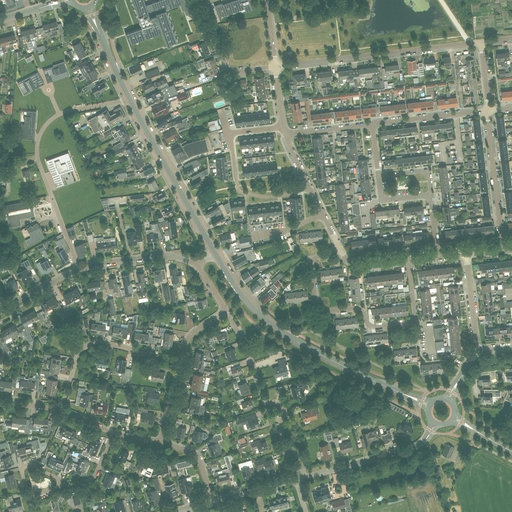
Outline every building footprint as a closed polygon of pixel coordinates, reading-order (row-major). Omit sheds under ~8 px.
[(4,0),(7,5),(2,7),(4,11),(11,8),(9,5),(16,2),(15,0),(4,0)] [(160,0),(146,5),(144,0),(132,0),(142,27),(126,33),(127,38),(129,37),(131,43),(162,32),(167,47),(172,45),(171,43),(177,41),(166,10),(180,4),(182,11),(184,10),(186,15),(190,13),(191,14),(194,13),(191,7),(189,1),(190,1),(189,0),(160,0)] [(234,0),(235,0),(223,5),(222,3),(214,6),(215,9),(217,8),(220,17),(244,8),(245,11),(252,9),(249,0),(234,0)] [(50,23),(54,40),(57,39),(56,36),(57,36),(56,33),(55,30),(59,29),(57,21),(50,23)] [(43,25),(45,33),(49,32),(50,35),(49,35),(51,41),(54,40),(50,23),(43,25)] [(28,30),(33,47),(36,46),(34,39),(38,38),(37,35),(35,28),(34,28),(34,27),(33,27),(31,28),(30,28),(31,29),(28,30)] [(33,47),(28,30),(25,30),(24,29),(22,30),(22,31),(21,32),(23,39),(26,38),(27,41),(26,41),(29,49),(33,48),(33,47)] [(10,44),(11,47),(13,46),(12,43),(17,42),(15,35),(8,37),(10,44)] [(5,45),(10,44),(8,37),(1,39),(4,48),(6,48),(5,45)] [(198,40),(188,44),(189,48),(192,47),(192,48),(198,46),(202,55),(209,52),(205,42),(200,43),(198,40)] [(72,54),(76,52),(83,48),(79,42),(73,45),(75,49),(71,51),(71,50),(68,52),(69,55),(72,54)] [(76,52),(72,54),(74,57),(78,55),(80,58),(86,54),(83,48),(76,52)] [(451,66),(450,57),(443,58),(444,66),(444,67),(445,68),(447,69),(448,69),(451,69),(452,80),(455,80),(454,66),(451,66)] [(208,69),(216,66),(213,58),(205,61),(208,69)] [(429,68),(436,67),(435,58),(431,59),(431,60),(425,60),(426,67),(429,67),(429,68)] [(417,70),(416,64),(416,61),(407,62),(408,75),(413,74),(413,76),(418,75),(418,70),(417,70)] [(43,70),(45,77),(51,75),(53,81),(58,79),(57,77),(68,73),(64,62),(64,63),(61,64),(61,65),(57,66),(58,68),(54,69),(54,68),(44,71),(43,70)] [(82,63),(77,65),(71,68),(73,71),(83,65),(82,63)] [(84,66),(85,69),(81,72),(82,75),(85,74),(94,69),(91,63),(84,66)] [(130,70),(130,72),(130,73),(132,73),(133,75),(142,71),(145,69),(146,68),(144,65),(142,64),(139,66),(139,65),(130,70)] [(392,72),(393,72),(392,65),(385,66),(385,68),(382,69),(383,79),(386,79),(389,75),(393,75),(392,72)] [(216,66),(208,69),(211,76),(219,73),(219,72),(219,70),(219,67),(217,67),(216,66)] [(371,67),(373,79),(375,79),(375,76),(378,76),(379,76),(379,75),(380,74),(380,72),(378,72),(378,67),(371,67)] [(144,73),(147,79),(160,74),(158,68),(144,73)] [(357,87),(356,78),(353,78),(353,77),(352,70),(352,69),(351,68),(348,69),(348,70),(345,70),(347,82),(354,82),(354,87),(357,87)] [(89,76),(91,79),(97,75),(94,69),(85,74),(82,75),(78,77),(80,80),(83,79),(89,76)] [(347,82),(345,70),(345,69),(342,69),(341,70),(341,71),(339,71),(339,77),(336,78),(337,87),(340,86),(340,83),(342,83),(343,82),(342,78),(346,78),(347,82)] [(325,80),(324,71),(317,72),(318,81),(321,80),(322,89),(323,89),(323,96),(327,95),(326,89),(326,85),(325,80)] [(38,72),(38,73),(29,78),(29,80),(22,83),(22,82),(19,84),(18,83),(24,95),(27,93),(27,92),(30,91),(31,92),(30,89),(33,87),(35,90),(35,89),(39,87),(36,82),(42,79),(38,72)] [(206,77),(204,72),(200,73),(202,80),(203,82),(209,80),(208,77),(206,77)] [(299,74),(300,84),(304,84),(304,87),(310,87),(310,80),(306,80),(306,76),(305,73),(301,74),(299,74)] [(300,84),(299,74),(297,75),(297,74),(293,75),(293,78),(294,85),(291,85),(292,96),(295,96),(295,99),(302,98),(301,95),(301,90),(297,91),(297,85),(300,84)] [(154,88),(157,86),(159,90),(168,85),(165,78),(152,84),(151,81),(143,85),(147,93),(155,88),(154,88)] [(107,88),(104,82),(98,86),(97,85),(91,89),(94,94),(99,90),(100,92),(107,88)] [(178,93),(174,84),(167,88),(167,86),(160,90),(159,92),(156,93),(156,92),(146,98),(150,106),(165,98),(178,93)] [(188,98),(186,91),(176,95),(179,101),(188,98)] [(265,91),(256,92),(252,92),(253,96),(256,96),(257,99),(266,98),(265,91)] [(456,97),(450,98),(449,98),(450,106),(457,105),(456,97)] [(168,105),(167,102),(165,103),(165,102),(152,109),(153,112),(153,114),(153,115),(155,116),(163,112),(164,114),(168,112),(167,110),(169,109),(167,105),(168,105)] [(368,104),(370,115),(376,115),(375,107),(377,107),(377,103),(368,104)] [(94,133),(99,130),(101,134),(102,133),(103,133),(114,126),(115,125),(114,122),(116,121),(116,120),(122,117),(125,116),(120,107),(117,108),(114,110),(115,112),(109,115),(107,110),(87,120),(92,129),(90,130),(91,133),(94,132),(94,133)] [(232,110),(227,111),(231,127),(236,126),(232,110)] [(34,128),(31,127),(32,122),(36,122),(37,117),(36,117),(37,112),(29,111),(29,112),(29,116),(25,116),(27,116),(26,121),(24,121),(25,121),(24,127),(22,127),(21,133),(23,133),(22,138),(27,138),(27,140),(28,140),(29,134),(34,134),(34,128)] [(268,112),(262,113),(263,123),(270,122),(269,116),(269,112),(268,112)] [(167,121),(172,118),(174,117),(173,113),(165,117),(157,121),(160,127),(168,123),(167,121)] [(211,131),(221,129),(218,119),(209,121),(211,131)] [(180,132),(186,130),(185,129),(189,128),(186,121),(177,124),(178,127),(180,132)] [(117,137),(126,131),(123,125),(116,129),(116,130),(114,131),(117,137)] [(115,129),(114,126),(103,133),(105,137),(112,133),(111,131),(115,129)] [(167,142),(175,137),(176,140),(179,138),(174,129),(163,134),(167,142)] [(126,131),(117,137),(115,138),(117,140),(119,139),(121,142),(130,138),(126,131)] [(344,141),(349,140),(356,139),(355,133),(348,134),(349,137),(345,138),(340,138),(340,135),(337,136),(337,141),(344,141)] [(171,151),(178,164),(191,156),(209,151),(212,150),(208,136),(186,142),(186,141),(180,143),(182,147),(180,148),(179,146),(171,151)] [(323,142),(322,142),(321,137),(316,138),(312,139),(313,145),(322,144),(323,144),(323,142)] [(241,149),(248,148),(247,138),(240,139),(240,145),(241,145),(241,149)] [(131,159),(139,155),(133,145),(126,149),(127,153),(126,153),(126,154),(129,160),(131,159)] [(114,156),(116,155),(125,150),(123,146),(114,151),(112,152),(114,156)] [(61,178),(59,172),(72,167),(69,158),(70,157),(68,153),(68,154),(58,157),(59,160),(47,164),(50,170),(51,170),(54,180),(61,178)] [(139,155),(131,159),(134,165),(131,167),(132,171),(144,164),(139,155)] [(200,165),(197,160),(192,161),(189,163),(191,165),(183,170),(186,176),(194,171),(193,169),(200,165)] [(23,177),(30,175),(30,174),(36,172),(34,163),(27,165),(29,169),(21,171),(23,177)] [(277,164),(276,163),(270,164),(271,174),(278,173),(277,167),(277,164)] [(146,178),(154,174),(151,167),(143,172),(140,174),(142,177),(145,175),(146,178)] [(193,188),(202,182),(200,178),(205,175),(203,171),(191,177),(193,180),(190,182),(193,188)] [(360,180),(369,179),(368,172),(360,173),(360,177),(357,177),(357,180),(360,180)] [(151,190),(158,186),(154,180),(148,183),(151,190)] [(157,197),(153,199),(155,203),(159,200),(159,201),(167,197),(164,191),(156,195),(157,197)] [(290,199),(291,206),(301,205),(300,198),(294,198),(294,199),(290,199)] [(232,211),(239,210),(237,200),(230,201),(232,211)] [(10,227),(20,225),(19,218),(34,216),(31,201),(5,206),(10,227)] [(215,214),(229,206),(229,202),(223,205),(222,204),(217,207),(215,202),(208,206),(209,207),(205,209),(208,215),(214,211),(215,214)] [(166,215),(174,211),(171,206),(164,210),(164,211),(162,213),(163,216),(166,215)] [(223,217),(230,213),(229,206),(215,214),(217,217),(211,220),(214,226),(218,223),(219,224),(225,221),(223,217)] [(417,206),(417,216),(418,219),(418,222),(424,221),(430,220),(429,216),(424,217),(424,218),(421,218),(421,213),(423,213),(423,206),(417,206)] [(159,223),(160,227),(168,226),(169,228),(168,228),(169,230),(168,230),(166,231),(164,231),(165,237),(169,236),(170,238),(177,237),(175,224),(174,220),(168,221),(168,220),(159,223)] [(151,230),(147,230),(147,233),(148,242),(159,241),(158,238),(163,237),(163,238),(158,222),(154,223),(155,229),(151,230)] [(29,245),(44,237),(36,224),(28,228),(32,237),(26,240),(29,245)] [(69,239),(76,236),(72,226),(66,228),(68,234),(69,239)] [(306,233),(307,242),(315,241),(314,232),(313,232),(314,232),(314,230),(312,230),(312,232),(306,232),(306,233)] [(135,234),(135,231),(126,233),(127,237),(128,237),(129,244),(137,243),(136,241),(142,240),(141,233),(135,234)] [(314,232),(315,241),(322,240),(321,231),(314,232),(313,232),(314,232)] [(307,242),(306,233),(306,232),(299,233),(300,243),(307,242)] [(356,241),(356,236),(355,232),(346,233),(347,237),(353,236),(353,240),(348,241),(349,245),(351,245),(351,249),(357,248),(356,241)] [(221,244),(232,241),(230,233),(219,236),(221,244)] [(241,247),(250,244),(248,236),(239,239),(241,247)] [(97,243),(98,251),(112,249),(111,247),(117,247),(116,241),(107,242),(107,238),(103,239),(103,237),(97,238),(97,243)] [(63,250),(68,248),(63,238),(56,241),(60,249),(56,251),(59,256),(62,263),(68,259),(63,250)] [(79,257),(85,255),(83,249),(86,248),(84,243),(75,246),(79,257)] [(238,258),(232,260),(236,266),(243,263),(244,264),(252,259),(252,258),(250,254),(252,253),(252,250),(252,249),(242,251),(243,255),(238,258)] [(42,274),(45,272),(51,269),(46,259),(36,264),(42,274)] [(267,259),(259,262),(260,265),(261,268),(269,265),(268,260),(267,259)] [(21,278),(24,283),(32,279),(31,276),(32,275),(30,272),(29,272),(28,270),(32,268),(28,260),(24,262),(27,268),(24,270),(18,273),(19,274),(18,274),(20,278),(21,278)] [(502,270),(509,269),(509,265),(508,265),(507,260),(500,261),(501,266),(502,266),(502,270)] [(495,271),(502,270),(502,266),(501,266),(500,261),(493,262),(494,266),(495,266),(495,271)] [(496,275),(495,271),(495,266),(494,266),(493,262),(486,263),(487,267),(488,267),(489,272),(492,271),(493,276),(496,275)] [(488,267),(487,267),(486,263),(480,263),(480,269),(481,269),(482,272),(486,272),(486,274),(486,275),(486,278),(484,278),(484,282),(490,281),(489,278),(489,272),(488,267)] [(170,268),(172,281),(179,280),(179,282),(182,282),(181,276),(182,276),(181,270),(177,271),(176,266),(172,267),(173,268),(170,268)] [(447,272),(448,276),(455,275),(454,271),(453,271),(453,266),(446,267),(446,272),(447,272)] [(441,277),(448,276),(447,272),(446,272),(446,267),(439,268),(439,273),(440,273),(441,277)] [(245,282),(259,272),(256,268),(249,273),(248,271),(241,275),(245,282)] [(335,269),(336,278),(343,277),(342,268),(335,269)] [(434,278),(441,277),(440,273),(439,273),(439,268),(432,269),(432,274),(433,273),(434,278)] [(160,270),(159,269),(156,270),(157,270),(153,271),(154,275),(153,276),(154,278),(155,278),(155,281),(162,280),(162,279),(165,278),(164,272),(161,273),(160,270)] [(328,279),(336,278),(335,269),(327,270),(328,279)] [(427,279),(434,278),(433,273),(432,274),(432,269),(425,270),(425,274),(426,274),(427,279)] [(321,280),(328,279),(327,270),(320,271),(321,280)] [(427,279),(426,274),(425,274),(425,270),(418,271),(418,276),(420,276),(420,280),(423,279),(424,285),(421,286),(421,288),(428,288),(427,279)] [(264,276),(266,280),(274,276),(272,272),(264,276)] [(397,278),(397,282),(397,285),(404,284),(404,281),(404,277),(403,277),(402,272),(395,273),(396,278),(397,278)] [(144,290),(143,288),(142,282),(145,281),(143,273),(137,274),(139,288),(140,290),(137,291),(138,299),(146,298),(145,293),(146,293),(145,289),(144,290)] [(390,283),(397,282),(397,278),(396,278),(395,273),(388,274),(389,279),(390,279),(390,283)] [(383,284),(390,283),(390,279),(389,279),(388,274),(381,275),(382,280),(383,280),(383,284)] [(128,275),(122,276),(124,290),(125,293),(133,292),(131,283),(130,283),(129,279),(130,279),(129,275),(128,276),(128,275)] [(376,285),(383,284),(383,280),(382,280),(381,275),(374,276),(375,280),(376,280),(376,285)] [(9,279),(3,283),(6,288),(9,287),(11,290),(18,287),(12,276),(8,278),(9,279)] [(369,285),(376,285),(376,280),(375,280),(374,276),(367,276),(368,283),(369,283),(369,285)] [(117,284),(116,277),(109,279),(110,282),(108,282),(109,289),(113,288),(114,295),(121,294),(119,284),(117,284)] [(259,289),(266,283),(260,277),(256,281),(250,286),(254,291),(258,288),(259,289)] [(350,286),(359,285),(359,278),(349,279),(350,286)] [(95,282),(87,283),(87,288),(88,287),(88,290),(96,289),(97,294),(102,293),(103,298),(107,297),(105,289),(101,289),(100,282),(100,280),(95,281),(95,282)] [(487,290),(492,290),(491,285),(494,285),(494,282),(491,282),(486,283),(487,284),(482,285),(483,292),(488,291),(487,290)] [(168,288),(168,285),(162,286),(165,301),(171,300),(168,288)] [(351,294),(360,293),(359,285),(350,286),(351,294)] [(454,294),(459,293),(458,286),(453,287),(453,286),(449,286),(450,293),(454,293),(454,294)] [(81,296),(80,296),(76,288),(69,292),(74,300),(78,297),(79,299),(80,300),(82,299),(85,304),(87,302),(85,295),(81,297),(81,296)] [(270,289),(261,298),(265,302),(270,297),(272,299),(277,294),(274,291),(271,288),(270,289)] [(426,296),(430,296),(430,292),(429,289),(425,289),(425,290),(420,291),(421,298),(426,297),(426,296)] [(488,297),(493,296),(492,290),(487,290),(488,291),(483,292),(484,299),(488,298),(488,297)] [(299,292),(300,301),(308,300),(307,291),(299,292)] [(69,302),(74,300),(69,292),(63,296),(67,303),(68,305),(70,304),(69,302)] [(293,302),(300,301),(299,292),(292,293),(293,302)] [(285,303),(293,302),(292,293),(284,293),(285,303)] [(360,293),(351,294),(352,301),(361,300),(360,293)] [(460,300),(459,293),(454,294),(454,293),(450,293),(451,300),(455,300),(455,301),(460,300)] [(427,303),(431,303),(430,296),(426,296),(426,297),(421,298),(422,305),(427,304),(427,303)] [(493,303),(493,296),(488,297),(488,298),(484,299),(484,306),(489,305),(489,304),(493,303)] [(54,297),(47,300),(49,303),(51,308),(55,306),(58,311),(59,312),(62,310),(64,314),(68,313),(64,306),(61,308),(58,302),(57,303),(54,297)] [(111,314),(116,313),(113,298),(108,299),(111,314)] [(44,311),(40,313),(43,318),(46,316),(49,314),(47,310),(51,308),(49,303),(47,300),(47,299),(43,301),(44,302),(40,304),(44,311)] [(201,307),(207,306),(205,299),(197,301),(197,299),(194,300),(197,310),(201,309),(201,307)] [(427,310),(432,310),(431,303),(427,303),(427,304),(422,305),(423,312),(428,311),(427,310)] [(489,305),(484,306),(485,313),(490,312),(490,311),(494,311),(494,307),(495,307),(496,306),(495,303),(493,303),(489,304),(489,305)] [(400,310),(401,315),(408,314),(408,309),(407,309),(406,305),(399,306),(400,310)] [(394,316),(401,315),(400,310),(399,306),(392,307),(393,311),(394,316)] [(380,317),(387,317),(387,312),(386,312),(385,307),(378,308),(379,313),(380,313),(380,317)] [(387,317),(394,316),(393,311),(392,307),(385,307),(386,312),(387,312),(387,317)] [(461,314),(461,307),(456,308),(456,307),(451,307),(452,314),(456,314),(456,315),(461,314)] [(373,318),(380,317),(380,313),(379,313),(378,308),(371,309),(372,314),(373,314),(373,318)] [(428,311),(423,312),(424,319),(429,318),(429,317),(433,317),(432,313),(434,313),(434,310),(432,310),(427,310),(428,311)] [(34,311),(27,314),(31,322),(33,325),(40,321),(39,318),(38,318),(36,315),(34,311)] [(91,323),(90,332),(97,333),(99,320),(100,314),(95,313),(93,320),(96,320),(95,324),(91,323)] [(27,314),(20,318),(24,324),(24,325),(24,326),(25,329),(29,327),(33,325),(31,322),(27,314)] [(184,323),(185,315),(175,314),(174,317),(176,317),(176,321),(184,323)] [(350,319),(351,328),(359,327),(358,318),(350,319)] [(344,329),(351,328),(350,319),(342,320),(344,329)] [(99,320),(97,333),(104,334),(104,331),(105,325),(102,325),(103,322),(103,321),(99,320)] [(336,330),(344,329),(342,320),(335,321),(336,330)] [(119,336),(120,327),(113,326),(114,322),(110,321),(108,332),(108,335),(112,336),(112,335),(119,336)] [(128,329),(120,327),(119,336),(126,337),(127,331),(131,332),(133,323),(129,323),(128,329)] [(486,328),(487,334),(488,334),(488,338),(496,337),(495,333),(494,333),(493,328),(494,328),(493,323),(488,324),(489,327),(486,328)] [(503,337),(509,336),(509,331),(508,331),(507,323),(507,327),(500,327),(501,332),(502,332),(503,337)] [(14,325),(8,328),(12,336),(13,338),(19,335),(19,333),(16,328),(14,325)] [(164,339),(172,341),(173,334),(167,333),(167,329),(160,327),(159,332),(159,335),(165,336),(164,339)] [(496,337),(503,337),(502,332),(501,332),(500,327),(494,328),(493,328),(494,333),(495,333),(496,337)] [(8,328),(1,332),(2,335),(3,336),(5,339),(5,340),(7,343),(10,342),(8,338),(12,336),(8,328)] [(29,332),(27,333),(26,330),(23,331),(26,338),(29,343),(33,340),(29,332)] [(142,334),(140,342),(147,343),(148,335),(152,335),(153,331),(148,330),(147,331),(147,332),(146,332),(145,334),(142,334)] [(218,342),(223,340),(224,341),(227,340),(227,339),(225,332),(219,334),(218,330),(204,336),(205,339),(216,336),(218,342)] [(140,342),(142,334),(135,332),(135,333),(133,341),(140,342)] [(373,345),(381,344),(380,334),(372,335),(373,345)] [(380,334),(381,344),(388,343),(387,334),(380,334)] [(366,345),(373,345),(372,335),(364,336),(366,345)] [(171,348),(172,341),(164,339),(163,346),(171,348)] [(1,342),(4,349),(5,349),(8,354),(11,353),(10,351),(4,341),(1,342)] [(213,356),(225,352),(224,348),(211,352),(213,356)] [(232,349),(225,352),(228,360),(235,357),(232,349)] [(408,350),(410,359),(417,358),(416,349),(408,350)] [(402,360),(410,359),(408,350),(401,351),(402,360)] [(394,360),(402,360),(401,351),(393,351),(394,360)] [(206,358),(207,354),(196,352),(194,359),(202,361),(203,358),(206,358)] [(105,370),(106,366),(107,366),(108,362),(108,360),(107,360),(107,357),(102,356),(102,357),(99,357),(97,356),(95,367),(97,367),(97,369),(105,370)] [(51,364),(59,366),(61,358),(52,357),(51,361),(47,360),(47,364),(51,364)] [(194,362),(193,361),(192,365),(193,365),(193,366),(198,367),(198,368),(199,368),(199,371),(210,373),(216,375),(215,371),(211,370),(211,369),(205,368),(205,367),(204,366),(204,361),(202,361),(194,359),(194,362)] [(276,377),(288,373),(286,364),(287,364),(286,359),(278,361),(279,366),(273,367),(276,377)] [(130,379),(132,370),(125,369),(126,361),(118,360),(116,371),(122,372),(121,378),(130,379)] [(436,364),(437,373),(445,372),(444,363),(436,364)] [(58,372),(59,366),(51,364),(50,371),(58,372)] [(234,368),(232,364),(222,368),(223,372),(230,369),(233,376),(242,372),(239,365),(234,368)] [(430,374),(437,373),(436,364),(429,365),(430,374)] [(422,375),(430,374),(429,365),(421,365),(422,375)] [(150,367),(148,367),(147,370),(150,370),(149,374),(152,375),(152,380),(163,382),(164,373),(159,372),(159,368),(150,367)] [(511,372),(510,373),(510,369),(503,370),(504,375),(507,374),(507,381),(509,381),(511,382),(511,372)] [(486,386),(489,384),(491,384),(491,383),(492,383),(491,380),(496,378),(495,370),(486,371),(486,376),(483,376),(483,378),(480,379),(480,385),(485,384),(486,386)] [(52,375),(48,375),(44,374),(43,378),(46,379),(45,385),(47,385),(47,386),(56,387),(57,380),(51,379),(52,375)] [(191,381),(201,383),(204,384),(206,378),(205,377),(194,374),(193,377),(192,377),(191,381)] [(25,377),(17,375),(17,376),(16,382),(20,383),(19,388),(26,389),(28,379),(25,379),(25,377)] [(16,386),(16,382),(17,376),(15,376),(14,379),(12,378),(12,382),(5,381),(3,390),(10,391),(11,385),(16,386)] [(33,391),(34,384),(39,384),(39,379),(28,377),(28,379),(26,389),(33,391)] [(242,394),(249,391),(246,382),(241,384),(240,380),(233,383),(235,388),(239,387),(240,389),(238,390),(237,391),(239,395),(240,396),(242,395),(242,394)] [(199,390),(201,383),(191,381),(190,385),(191,385),(191,388),(198,389),(199,390)] [(307,387),(306,381),(301,382),(295,383),(296,387),(291,388),(294,398),(299,397),(300,401),(306,399),(304,392),(301,393),(300,389),(303,389),(302,388),(307,387)] [(55,394),(56,387),(47,386),(46,389),(44,389),(43,392),(55,394)] [(92,402),(93,395),(89,394),(88,394),(88,393),(84,392),(85,389),(78,388),(77,396),(76,401),(80,401),(80,405),(87,406),(88,402),(92,402)] [(158,402),(159,394),(153,393),(153,390),(145,389),(145,392),(149,393),(147,404),(153,405),(154,401),(158,402)] [(489,390),(489,394),(486,394),(486,396),(482,396),(482,402),(487,402),(487,403),(491,402),(492,402),(493,396),(501,396),(501,390),(489,390)] [(190,403),(199,405),(201,398),(191,396),(190,403)] [(244,402),(243,398),(236,401),(237,405),(241,404),(243,410),(252,407),(250,400),(244,402)] [(106,409),(107,403),(103,403),(102,406),(96,405),(94,413),(105,414),(106,414),(107,414),(107,410),(106,409)] [(198,412),(199,405),(190,403),(189,410),(198,412)] [(304,421),(317,418),(316,414),(319,413),(317,406),(309,408),(310,411),(302,413),(304,421)] [(152,424),(154,415),(149,414),(149,413),(142,412),(143,408),(138,408),(137,413),(142,414),(141,421),(146,422),(145,423),(152,424)] [(124,422),(125,414),(116,412),(116,411),(113,411),(112,416),(115,417),(114,420),(124,422)] [(247,429),(255,426),(255,427),(256,428),(257,428),(258,427),(259,426),(258,425),(259,425),(256,418),(251,420),(250,415),(240,419),(240,418),(235,420),(238,426),(245,424),(247,429)] [(29,429),(29,426),(26,425),(26,418),(19,417),(18,426),(25,427),(25,433),(28,433),(29,432),(29,429)] [(40,426),(41,418),(34,417),(33,423),(30,423),(29,426),(29,429),(36,430),(36,426),(40,426)] [(50,431),(51,425),(47,425),(48,419),(41,418),(40,426),(40,429),(43,429),(43,431),(50,431)] [(184,438),(186,428),(182,427),(183,423),(176,421),(175,425),(178,426),(176,436),(184,438)] [(400,426),(397,432),(405,436),(406,432),(410,434),(413,428),(405,424),(404,427),(403,427),(400,426)] [(204,439),(208,436),(205,433),(203,432),(194,430),(195,426),(191,425),(189,432),(193,433),(192,440),(195,440),(195,441),(197,442),(198,441),(201,442),(201,438),(204,439)] [(57,430),(55,436),(61,439),(63,435),(66,437),(70,429),(67,428),(68,427),(64,426),(63,426),(61,432),(57,430)] [(70,429),(66,437),(70,438),(68,442),(75,445),(77,439),(74,437),(76,432),(70,429)] [(373,445),(372,441),(378,439),(376,430),(362,434),(364,439),(361,439),(363,448),(367,447),(367,448),(371,446),(371,445),(373,445)] [(90,445),(97,448),(100,442),(94,440),(96,436),(90,433),(88,437),(89,437),(88,439),(91,441),(90,445)] [(211,457),(222,453),(219,443),(218,441),(222,440),(220,433),(216,435),(217,438),(212,440),(214,445),(207,448),(211,457)] [(388,435),(387,433),(381,435),(383,444),(390,442),(390,441),(393,440),(391,434),(388,435)] [(340,445),(338,438),(334,439),(336,448),(340,447),(342,453),(348,451),(348,452),(353,451),(351,442),(340,445)] [(259,451),(262,452),(263,449),(267,448),(265,442),(261,444),(260,440),(251,443),(253,449),(258,448),(259,451)] [(25,447),(27,455),(34,453),(32,446),(33,445),(32,443),(28,444),(28,446),(25,447)] [(27,455),(25,447),(18,448),(17,444),(13,445),(15,452),(19,451),(20,457),(27,455)] [(322,459),(330,456),(329,453),(330,452),(328,444),(320,446),(321,451),(320,451),(322,459)] [(450,457),(454,448),(447,444),(442,454),(450,457)] [(94,455),(97,448),(90,445),(88,449),(86,448),(85,451),(83,450),(81,454),(85,456),(88,457),(90,453),(94,455)] [(128,468),(131,463),(125,461),(128,453),(120,450),(117,458),(121,460),(121,461),(123,462),(121,465),(128,468)] [(5,451),(0,451),(0,458),(0,459),(1,459),(3,467),(11,465),(8,456),(6,456),(5,451)] [(53,468),(57,460),(50,457),(52,453),(48,451),(45,458),(49,460),(47,465),(53,468)] [(85,456),(81,454),(79,453),(77,457),(81,459),(78,465),(87,468),(89,462),(84,460),(85,456)] [(65,458),(63,463),(57,460),(53,468),(60,471),(62,465),(66,467),(68,461),(69,460),(65,458)] [(147,476),(150,468),(147,467),(149,462),(140,458),(137,466),(136,467),(142,470),(141,473),(147,476)] [(272,459),(266,462),(264,458),(258,460),(253,462),(256,469),(256,470),(261,468),(261,467),(265,466),(266,469),(274,466),(272,459)] [(176,463),(177,469),(191,465),(190,460),(176,463)] [(250,471),(254,470),(252,462),(252,460),(240,463),(240,465),(239,465),(240,470),(241,470),(244,478),(251,476),(250,471)] [(72,467),(77,468),(76,471),(84,475),(87,468),(78,465),(74,463),(68,461),(66,467),(71,469),(72,467)] [(156,475),(165,473),(168,472),(167,465),(163,466),(155,469),(156,475)] [(8,475),(7,471),(0,472),(0,477),(5,476),(8,488),(16,486),(13,474),(8,475)] [(222,474),(225,483),(231,482),(229,476),(232,475),(231,471),(222,474)] [(119,479),(121,475),(113,472),(112,475),(107,473),(102,484),(110,488),(110,487),(111,488),(112,488),(113,487),(114,484),(112,483),(114,477),(119,479)] [(225,483),(222,474),(219,475),(218,472),(215,472),(219,485),(225,483)] [(181,493),(185,493),(186,495),(188,495),(188,496),(192,495),(191,494),(193,493),(192,490),(193,490),(191,481),(187,483),(186,478),(178,480),(181,493)] [(178,498),(175,487),(174,488),(174,485),(173,483),(165,486),(169,500),(178,498)] [(317,492),(313,493),(316,504),(331,499),(328,487),(325,488),(325,487),(321,488),(322,489),(317,490),(317,492)] [(149,504),(159,502),(156,490),(146,493),(149,504)] [(140,508),(139,503),(140,502),(139,500),(138,500),(138,499),(135,500),(134,495),(133,495),(132,493),(128,494),(129,500),(131,500),(134,509),(137,509),(140,509),(140,508)] [(13,502),(12,495),(5,497),(7,506),(11,505),(13,511),(22,509),(20,500),(13,502)] [(74,504),(80,502),(78,495),(72,497),(74,504)] [(272,501),(269,502),(271,508),(273,507),(274,507),(279,506),(279,509),(284,507),(288,506),(288,504),(288,503),(286,497),(282,498),(281,497),(276,498),(277,499),(272,501)] [(334,511),(346,507),(343,499),(331,502),(334,511)] [(106,503),(105,500),(102,501),(103,504),(98,506),(99,509),(95,510),(95,511),(105,511),(108,511),(106,503)] [(116,511),(124,511),(125,511),(122,500),(114,503),(116,511)]
